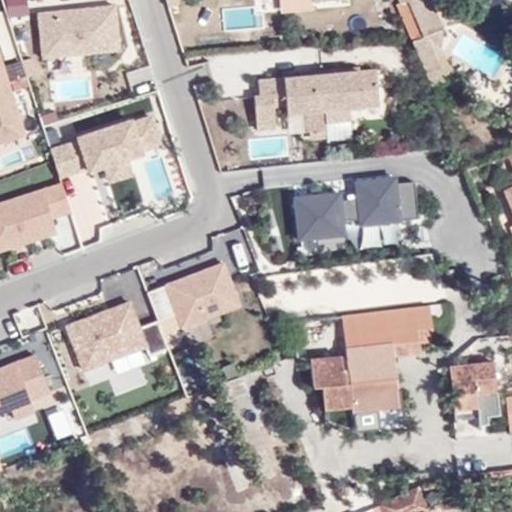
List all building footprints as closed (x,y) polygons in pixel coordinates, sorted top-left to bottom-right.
[(117,0),(115,0),(38,7),(42,53),(120,45),(117,0)] [(413,0),(394,0),(400,13),(415,9),(413,0)] [(426,18),(423,0),(413,0),(415,9),(420,19),(426,18)] [(415,9),(400,13),(409,34),(412,39),(423,35),(431,31),(426,18),(420,19),(415,9)] [(445,85),(423,35),(412,39),(433,90),(445,85)] [(355,52),(275,58),(275,64),(256,64),(256,85),(250,86),(254,119),(287,117),(286,105),(358,100),(359,111),(381,110),(378,57),(356,59),(355,52)] [(0,57),(0,140),(24,135),(0,57)] [(139,102),(48,129),(53,144),(28,152),(39,185),(66,176),(87,169),(93,183),(132,169),(127,154),(152,148),(139,102)] [(340,187),(295,192),(297,232),(345,229),(344,211),(359,210),(360,219),(421,214),(417,174),(396,175),(395,169),(357,172),(357,192),(340,193),(340,187)] [(40,190),(0,202),(0,244),(52,227),(40,190)] [(218,253),(146,280),(167,330),(240,302),(218,253)] [(129,287),(48,317),(74,385),(171,348),(155,308),(138,314),(129,287)] [(446,316),(444,302),(430,304),(431,317),(446,316)] [(392,343),(433,338),(431,317),(430,304),(343,313),(348,353),(311,356),(313,384),(322,384),(326,419),(350,428),(401,425),(392,343)] [(0,393),(7,391),(11,405),(33,398),(30,391),(47,385),(30,339),(0,348),(0,393)] [(493,433),(487,360),(450,363),(454,418),(475,416),(477,434),(493,433)] [(417,487),(379,503),(384,511),(412,511),(425,506),(417,487)]
